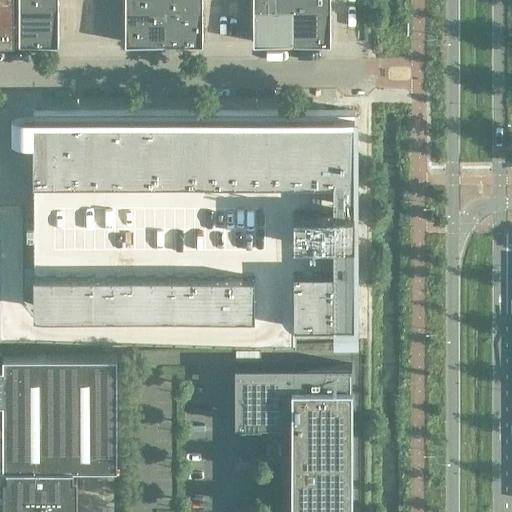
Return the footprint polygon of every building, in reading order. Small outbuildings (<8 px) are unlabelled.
[(0,0),(0,38),(12,39),(11,43),(14,42),(13,0),(0,0)] [(58,6),(19,6),(19,42),(59,42),(58,6)] [(164,6),(125,6),(125,42),(164,42),(164,6)] [(203,6),(164,6),(164,42),(203,42),(203,6)] [(292,6),(253,6),(253,42),(292,42),(292,6)] [(330,6),(292,6),(292,42),(330,42),(330,6)] [(355,110),(33,111),(33,172),(333,172),(333,192),(355,192),(355,110)] [(355,200),(294,201),(294,232),(355,232),(355,200)] [(334,261),(293,261),(294,316),(296,316),(352,316),(356,316),(355,241),(333,241),(334,261)] [(255,265),(33,266),(34,307),(254,306),(256,306),(255,265)] [(254,316),(135,317),(135,339),(254,338),(254,316)] [(117,354),(3,354),(3,365),(3,400),(3,465),(7,465),(6,511),(73,511),(73,475),(73,466),(117,466),(117,354)] [(352,364),(235,364),(235,423),(292,423),(291,511),(352,511),(353,384),(352,384),(352,364)]
